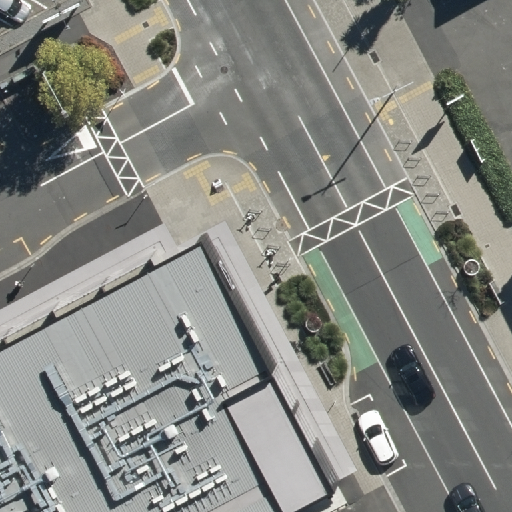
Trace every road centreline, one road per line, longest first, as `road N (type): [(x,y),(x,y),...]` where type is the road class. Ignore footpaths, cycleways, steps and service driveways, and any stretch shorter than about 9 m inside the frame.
road 1 (tertiary): [(504,503),(270,62)]
road 2 (residential): [(270,62),(0,207)]
